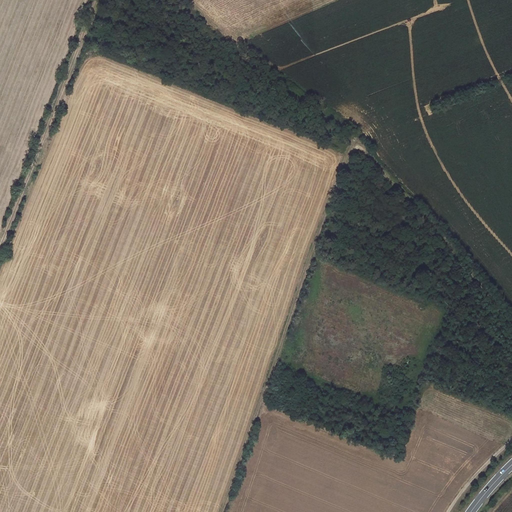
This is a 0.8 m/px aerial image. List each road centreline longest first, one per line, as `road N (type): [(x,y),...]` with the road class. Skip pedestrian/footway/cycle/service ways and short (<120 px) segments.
road 1 (track): [(222,511),(316,235),(355,147),(511,327)]
road 2 (track): [(0,247),(96,0)]
